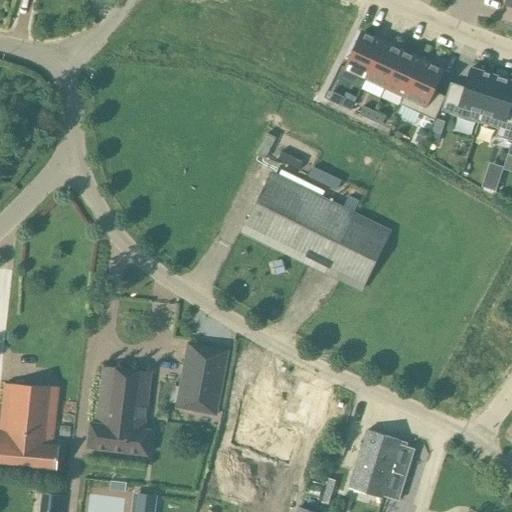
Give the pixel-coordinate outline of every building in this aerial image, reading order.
[(366,78),(383,42),(362,33),(346,69),(366,78)] [(366,78),(386,87),(402,51),(383,42),(366,78)] [(386,87),(405,96),(422,60),(402,51),(386,87)] [(426,106),(422,115),(433,120),(444,96),(433,91),(442,70),(422,60),(405,96),(426,106)] [(465,88),(450,83),(441,111),(478,123),(494,76),(471,69),(465,88)] [(498,129),(496,136),(511,141),(511,140),(511,114),(508,113),(511,102),(511,82),(494,76),(478,123),(498,129)] [(353,107),(341,101),(338,110),(349,115),(353,107)] [(364,112),(353,107),(349,115),(360,120),(364,112)] [(437,119),(433,131),(441,134),(445,121),(437,119)] [(381,120),(377,128),(388,133),(392,125),(381,120)] [(266,157),(275,138),(264,133),(256,152),(266,157)] [(276,162),(294,168),(297,159),(279,154),(276,162)] [(496,165),(493,176),(500,179),(504,167),(496,165)] [(309,169),(306,179),(335,188),(338,177),(309,169)] [(343,208),(271,173),(243,232),(361,290),(390,232),(353,214),(343,208)] [(349,196),(343,208),(353,214),(360,201),(349,196)] [(228,351),(189,343),(176,407),(215,415),(228,351)] [(143,434),(150,372),(102,366),(96,428),(89,428),(87,451),(147,458),(149,434),(143,434)] [(55,387),(5,384),(0,465),(56,471),(58,447),(53,447),(55,387)] [(252,391),(235,442),(287,459),(295,434),(272,426),(281,401),(274,398),(275,396),(260,390),(259,393),(252,391)] [(361,449),(349,488),(382,498),(383,495),(400,500),(415,449),(399,444),(400,440),(367,430),(361,449)] [(309,484),(306,494),(321,498),(323,488),(309,484)] [(43,493),(41,511),(62,511),(65,496),(43,493)] [(138,494),(135,511),(154,511),(157,496),(138,494)]
